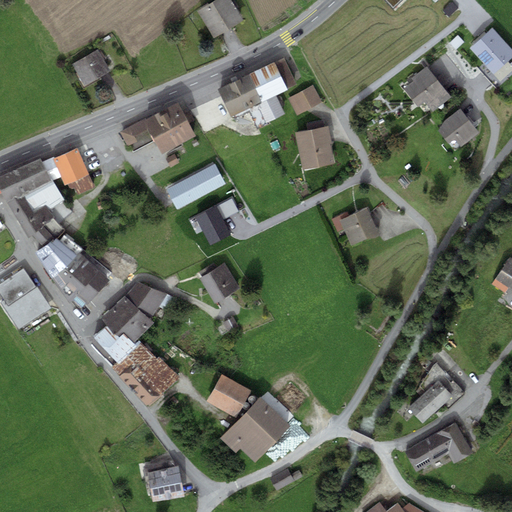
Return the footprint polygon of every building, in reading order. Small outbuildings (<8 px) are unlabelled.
[(240,17),(229,0),(217,0),(201,10),(207,20),(212,17),(218,27),(227,21),(229,24),(240,17)] [(452,1),(443,9),(449,16),(458,7),(452,1)] [(511,51),(492,29),(473,46),(496,72),(508,61),(506,58),(511,52),(511,51)] [(463,40),(458,35),(451,42),(456,47),(463,40)] [(107,69),(97,51),(75,63),(86,81),(107,69)] [(294,80),(283,58),(249,74),(261,98),(269,94),(293,82),(294,80)] [(449,95),(421,61),(397,81),(404,90),(408,88),(417,100),(423,94),(433,107),(449,95)] [(261,98),(249,74),(220,88),(232,112),(249,103),(261,98)] [(320,99),(312,86),(294,96),(301,109),(320,99)] [(271,98),(269,94),(261,98),(249,103),(253,110),(253,109),(257,118),(255,121),(258,127),(269,122),(268,119),(283,111),(278,100),(273,102),(272,98),(271,98)] [(194,132),(177,102),(122,131),(133,151),(157,138),(163,149),(194,132)] [(476,130),(460,110),(446,121),(448,123),(441,129),(449,139),(456,133),(462,141),(476,130)] [(309,130),(297,132),(301,150),(302,150),(304,162),(317,160),(318,163),(330,160),(330,161),(333,160),(332,156),(331,156),(330,150),(329,150),(327,141),(329,140),(326,127),(324,127),(323,120),(308,123),(309,130)] [(88,171),(77,147),(55,157),(62,172),(66,181),(73,178),(79,191),(93,184),(87,171),(88,171)] [(178,161),(174,154),(168,157),(171,164),(178,161)] [(0,182),(8,197),(20,190),(21,193),(50,178),(62,172),(55,157),(42,163),(40,158),(0,176),(0,182)] [(20,190),(8,197),(21,220),(30,232),(34,229),(41,223),(56,237),(64,228),(59,222),(73,211),(62,198),(50,178),(21,193),(20,190)] [(239,210),(232,197),(197,215),(211,241),(229,232),(222,219),(239,210)] [(374,225),(367,210),(357,214),(356,212),(349,215),(347,210),(332,218),(335,224),(343,221),(351,239),(360,235),(361,238),(371,233),(375,234),(377,233),(379,229),(377,226),(374,225)] [(56,237),(41,223),(34,229),(46,244),(56,237)] [(66,245),(56,237),(46,244),(38,250),(44,261),(55,279),(78,306),(81,306),(107,278),(78,252),(82,248),(70,239),(66,245)] [(511,286),(511,258),(511,257),(494,283),(505,291),(509,284),(511,286)] [(238,286),(224,264),(217,268),(214,263),(202,270),(205,275),(202,277),(213,295),(221,291),(224,295),(238,286)] [(36,286),(23,267),(0,282),(0,291),(5,298),(2,300),(19,326),(44,310),(36,299),(40,296),(34,287),(36,286)] [(164,292),(138,282),(127,296),(125,295),(124,296),(150,315),(151,314),(152,315),(160,300),(170,306),(176,298),(165,292),(164,292)] [(150,315),(124,296),(117,302),(118,304),(110,311),(108,309),(104,313),(110,323),(108,324),(120,335),(124,333),(132,339),(134,338),(139,333),(141,334),(144,330),(143,329),(147,324),(146,322),(150,315)] [(236,324),(233,318),(226,322),(229,328),(236,324)] [(120,335),(108,324),(97,333),(96,332),(93,334),(96,337),(97,337),(106,347),(112,353),(117,359),(137,341),(134,338),(132,339),(124,333),(120,335)] [(138,340),(137,341),(117,359),(112,365),(146,401),(179,376),(158,356),(157,358),(138,340)] [(465,392),(437,361),(420,384),(427,391),(411,406),(423,419),(442,401),(448,407),(465,392)] [(248,390),(222,376),(210,397),(236,412),(248,390)] [(178,400),(174,396),(168,402),(172,406),(178,400)] [(288,423),(267,404),(241,432),(234,425),(223,436),(236,448),(241,443),(255,457),(288,423)] [(406,450),(417,469),(451,449),(456,459),(470,451),(453,423),(406,450)] [(182,493),(176,466),(173,459),(145,465),(146,473),(150,473),(155,497),(182,493)] [(291,474),(287,468),(271,477),(277,488),(294,479),(291,474)] [(298,470),(291,474),(294,479),(301,475),(298,470)] [(384,511),(378,502),(364,511),(384,511)] [(405,511),(399,503),(386,511),(405,511)]
